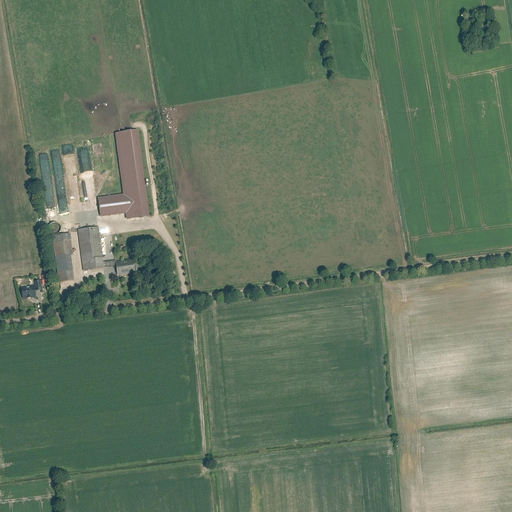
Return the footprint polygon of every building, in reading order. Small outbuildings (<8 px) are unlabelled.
[(120,195),(96,198),(98,217),(124,215),(124,220),(146,218),(137,131),(114,133),(120,195)] [(93,146),(98,175),(106,174),(102,145),(93,146)] [(84,189),(95,188),(90,158),(79,159),(84,189)] [(59,230),(59,229),(59,228),(58,227),(57,225),(55,224),(54,224),(53,224),(51,224),(50,225),(49,226),(48,227),(48,228),(48,229),(48,231),(49,232),(50,233),(51,234),(52,234),(54,234),(55,234),(57,233),(58,231),(59,230)] [(99,226),(79,230),(87,274),(117,269),(119,277),(137,273),(135,261),(106,266),(102,243),(106,242),(105,233),(100,234),(99,228),(99,226)] [(53,243),(59,280),(72,278),(69,256),(73,255),(70,240),(53,243)] [(43,292),(42,282),(34,283),(35,293),(43,292)] [(19,290),(21,300),(34,298),(33,288),(19,290)]
